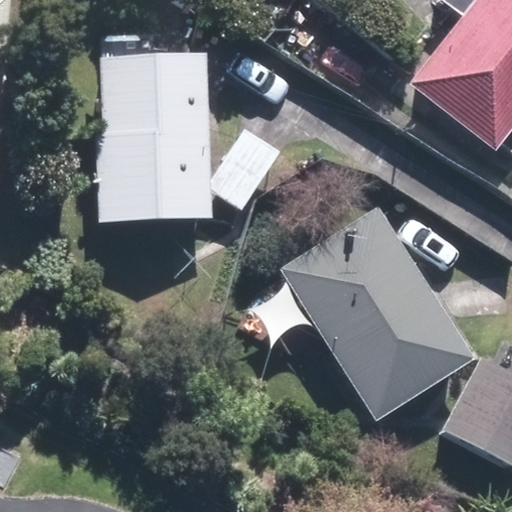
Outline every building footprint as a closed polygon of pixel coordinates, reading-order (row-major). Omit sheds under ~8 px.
[(0,0),(0,90),(8,0),(0,0)] [(409,88),(494,155),(511,131),(511,0),(436,0),(463,21),(409,88)] [(92,141),(95,228),(211,222),(210,196),(238,216),(278,156),(242,131),(209,180),(204,58),(98,64),(102,141),(92,141)] [(279,275),(374,427),(471,365),(376,215),(279,275)] [(439,432),(511,471),(511,378),(478,360),(439,432)]
